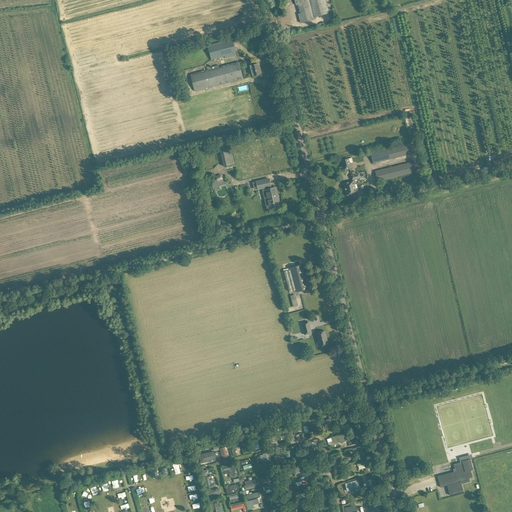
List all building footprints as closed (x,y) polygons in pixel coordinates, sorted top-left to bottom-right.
[(294,0),(296,5),(298,5),(300,13),(298,14),(300,23),(305,21),(314,19),(314,17),(328,13),(324,0),(294,0)] [(211,60),(216,58),(236,53),(232,39),(207,45),(211,60)] [(253,76),(256,75),(261,73),(260,69),(259,69),(257,63),(255,64),(254,60),(248,62),(250,69),(251,68),(253,76)] [(195,73),(190,74),(191,77),(194,89),(195,91),(199,90),(243,78),(240,67),(239,62),(219,67),(212,68),(212,66),(207,67),(208,70),(195,73)] [(410,143),(370,153),(373,163),(412,153),(410,143)] [(219,147),(221,153),(224,166),(234,164),(230,144),(219,147)] [(344,170),(349,169),(352,168),(351,163),(353,162),(351,158),(342,160),(344,170)] [(414,161),(375,171),(377,181),(417,171),(414,161)] [(264,180),(256,182),(258,189),(262,188),(262,190),(263,193),(263,196),(266,195),(269,209),(270,208),(273,208),(277,207),(279,206),(276,197),(278,197),(277,193),(276,187),(273,187),(270,188),(270,186),(271,186),(269,179),(264,180)] [(347,196),(351,194),(356,193),(353,181),(343,183),(345,188),(345,189),(345,190),(347,196)] [(297,266),(290,268),(291,270),(284,272),(289,291),(296,290),(296,292),(308,289),(302,264),(297,266)] [(308,322),(301,323),(304,334),(311,333),(308,322)] [(320,347),(323,346),(328,344),(324,331),(316,333),(320,347)] [(349,424),(355,422),(353,414),(340,417),(342,426),(349,424)] [(329,429),(333,427),(331,418),(329,418),(323,420),(324,424),(326,429),(329,429)] [(309,432),(322,428),(320,421),(307,424),(307,425),(308,431),(309,432)] [(286,434),(292,433),(291,429),(279,432),(280,436),(281,439),(286,438),(286,436),(286,434)] [(363,440),(361,430),(355,432),(356,436),(358,435),(360,441),(363,440)] [(344,437),(345,436),(344,434),(327,439),(328,444),(333,443),(345,440),(344,437)] [(229,442),(229,443),(230,447),(231,446),(233,457),(237,456),(234,445),(236,445),(235,441),(229,442)] [(312,448),(311,442),(303,444),(307,459),(314,457),(312,448)] [(365,452),(364,452),(362,445),(352,448),(353,452),(356,451),(358,450),(361,459),(367,457),(365,452)] [(215,452),(214,452),(213,451),(199,454),(201,463),(209,460),(209,461),(212,461),(211,460),(213,459),(213,460),(215,460),(215,459),(216,459),(215,457),(216,457),(215,452)] [(263,454),(260,455),(261,461),(264,460),(265,462),(271,460),(268,452),(262,453),(263,454)] [(281,459),(279,458),(278,455),(274,456),(276,465),(286,463),(285,459),(281,459)] [(335,470),(343,467),(340,456),(332,458),(335,470)] [(367,472),(371,471),(367,459),(357,462),(358,466),(359,465),(365,464),(366,467),(367,472)] [(471,470),(473,470),(470,459),(462,461),(462,462),(453,464),(454,469),(456,468),(456,471),(454,472),(437,476),(440,487),(447,485),(450,495),(463,491),(461,484),(464,483),(470,481),(469,478),(473,477),(471,470)] [(312,467),(316,466),(315,462),(308,464),(310,475),(314,474),(313,469),(312,467)] [(172,464),(174,472),(180,471),(178,463),(172,464)] [(230,477),(238,476),(235,463),(221,467),(222,471),(223,471),(224,474),(228,473),(229,474),(230,477)] [(298,476),(306,474),(303,464),(299,465),(289,468),(290,473),(294,472),(297,471),(298,476)] [(373,486),(377,484),(374,473),(367,476),(368,479),(371,479),(373,486)] [(263,482),(275,479),(274,474),(261,477),(262,480),(263,482)] [(210,481),(210,479),(209,476),(204,477),(207,489),(216,487),(215,482),(214,482),(212,483),(210,481)] [(255,483),(254,479),(245,481),(246,485),(244,485),(244,487),(245,490),(256,487),(255,483)] [(353,489),(360,487),(358,479),(345,483),(347,491),(353,489)] [(109,490),(107,483),(101,484),(103,492),(109,490)] [(236,491),(235,489),(234,484),(226,487),(227,494),(236,491)] [(308,492),(309,492),(307,484),(295,487),(297,495),(298,499),(305,497),(304,493),(308,492)] [(317,490),(317,486),(316,485),(312,486),(313,490),(314,495),(324,493),(323,488),(320,489),(317,490)] [(246,491),(242,491),(243,496),(247,496),(247,499),(260,496),(259,492),(247,494),(246,491)] [(253,504),(259,503),(258,498),(246,501),(248,509),(254,508),(253,504)] [(321,508),(319,501),(319,500),(303,504),(305,511),(309,511),(321,509),(321,508)] [(379,500),(368,503),(370,511),(381,508),(379,500)] [(245,503),(230,506),(231,511),(243,508),(244,511),(247,511),(245,503)] [(293,511),(293,509),(300,508),(299,503),(287,506),(288,511),(293,511)]
